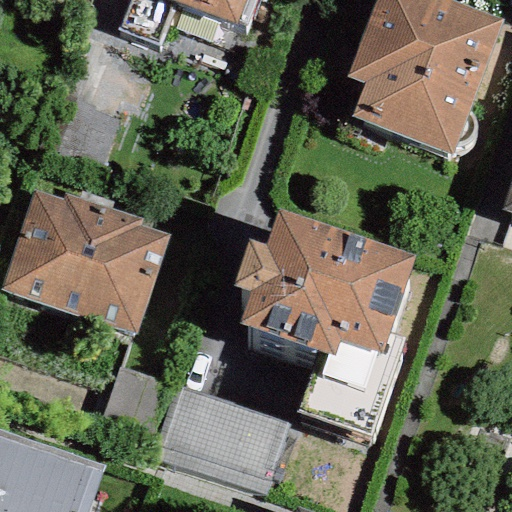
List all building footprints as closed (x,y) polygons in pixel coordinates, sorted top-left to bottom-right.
[(241,0),(128,0),(116,32),(156,47),(173,3),(232,25),(241,0)] [(503,22),(445,0),(376,0),(346,79),(363,85),(350,117),(452,156),(455,148),(469,113),(503,22)] [(473,118),(469,113),(455,148),(460,147),(464,147),(469,144),(473,139),(475,131),(475,125),(473,118)] [(119,314),(150,207),(37,175),(6,281),(119,314)] [(511,181),(501,210),(511,214),(511,181)] [(414,256),(276,209),(263,245),(248,240),(233,285),(250,291),(238,325),(327,355),(320,377),(308,373),(295,413),(370,438),(403,341),(387,335),(414,256)] [(83,392),(0,365),(0,393),(74,418),(83,392)] [(172,388),(117,369),(100,419),(154,437),(172,388)] [(86,511),(103,466),(0,431),(0,511),(86,511)]
